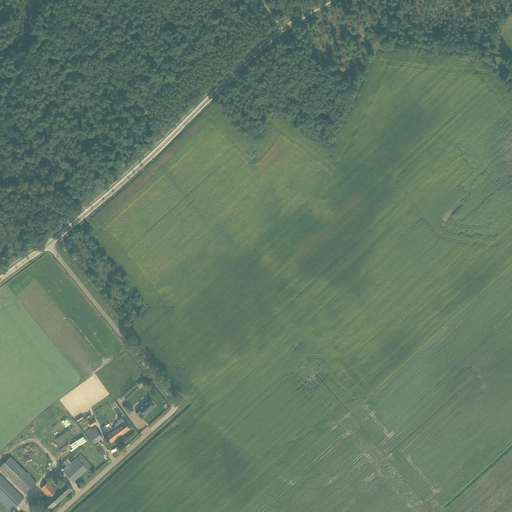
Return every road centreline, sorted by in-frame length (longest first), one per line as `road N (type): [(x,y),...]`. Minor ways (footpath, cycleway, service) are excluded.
road 1 (unclassified): [(47,244),(270,39),(330,0)]
road 2 (unclassified): [(59,511),(175,403),(47,244)]
